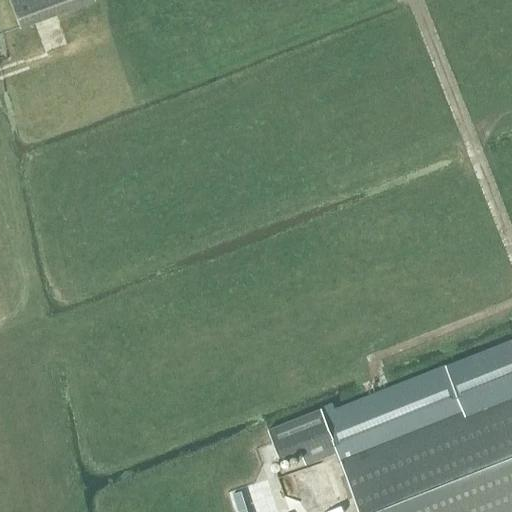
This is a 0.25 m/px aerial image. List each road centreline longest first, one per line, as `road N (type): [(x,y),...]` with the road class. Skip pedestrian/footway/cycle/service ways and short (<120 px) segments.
road 1 (track): [(511,269),(416,0)]
road 2 (track): [(198,3),(0,75)]
